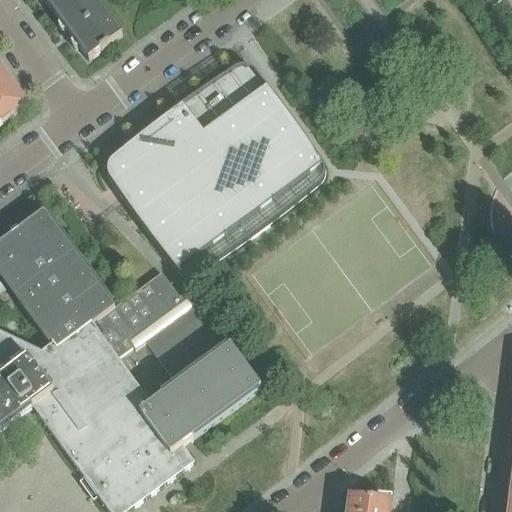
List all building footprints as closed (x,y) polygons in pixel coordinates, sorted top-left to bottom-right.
[(41,0),(53,16),(74,0),(41,0)] [(89,64),(122,39),(92,0),(74,0),(53,16),(89,64)] [(0,129),(28,108),(0,70),(0,129)] [(261,238),(288,219),(295,214),(322,191),(326,188),(328,184),(329,179),(328,173),(327,171),(320,160),(300,133),(272,94),(262,80),(256,74),(252,72),(246,72),(243,72),(235,76),(207,95),(183,111),(150,137),(123,158),(116,164),(112,169),(110,175),(111,181),(118,192),(132,213),(151,239),(175,270),(182,279),(187,282),(193,283),(199,281),(215,271),(232,259),(261,238)] [(0,437),(27,418),(34,413),(89,489),(106,511),(133,511),(194,468),(182,452),(261,394),(199,313),(201,311),(191,296),(181,303),(164,278),(115,314),(44,215),(0,247),(0,277),(52,347),(52,348),(41,357),(0,336),(0,437)] [(391,495),(390,495),(370,493),(368,502),(390,505),(391,495)] [(368,502),(367,502),(350,500),(348,511),(388,511),(390,505),(368,502)]
